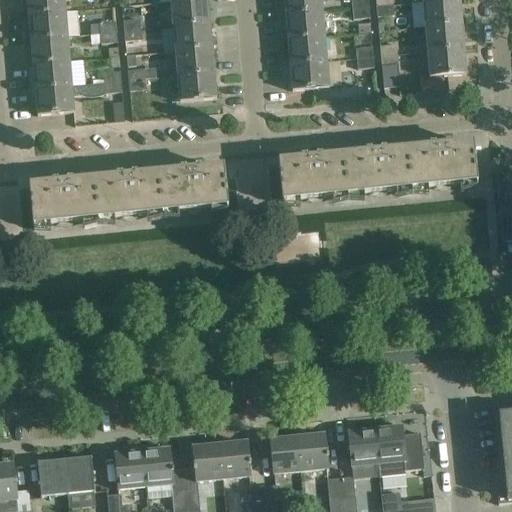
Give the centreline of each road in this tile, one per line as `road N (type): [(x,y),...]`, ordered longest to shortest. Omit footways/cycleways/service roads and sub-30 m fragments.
road 1 (secondary): [(0,400),(445,354)]
road 2 (secondary): [(439,316),(0,359)]
road 3 (residential): [(5,169),(258,144)]
road 4 (residential): [(258,144),(506,121)]
road 5 (residential): [(460,511),(445,354)]
road 6 (residential): [(258,144),(246,0)]
road 7 (residential): [(506,121),(498,0)]
